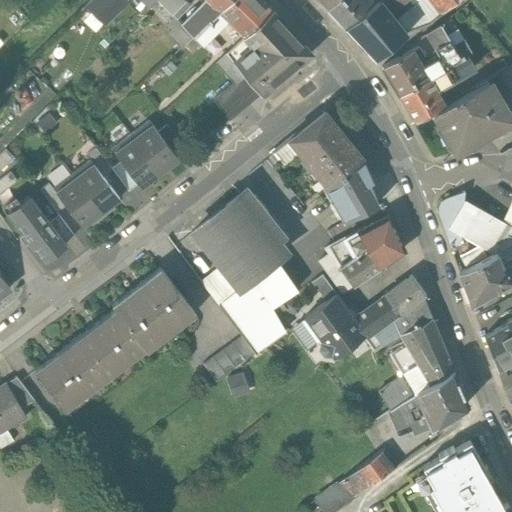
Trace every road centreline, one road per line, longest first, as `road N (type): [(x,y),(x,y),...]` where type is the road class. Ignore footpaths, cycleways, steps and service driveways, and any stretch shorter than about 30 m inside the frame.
road 1 (residential): [(347,67),(0,337)]
road 2 (tertiary): [(511,456),(412,184)]
road 3 (tertiary): [(412,184),(347,67)]
